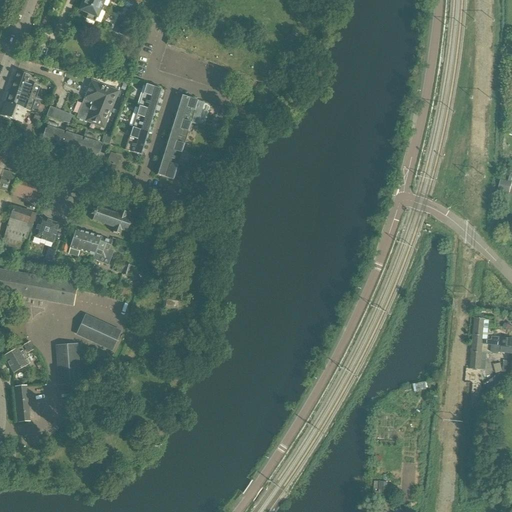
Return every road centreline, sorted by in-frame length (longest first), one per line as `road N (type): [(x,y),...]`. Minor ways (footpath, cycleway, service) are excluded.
road 1 (unclassified): [(237,511),(339,350),(401,197)]
road 2 (unclassified): [(401,197),(439,0)]
road 3 (unclassified): [(511,277),(448,218),(401,197)]
